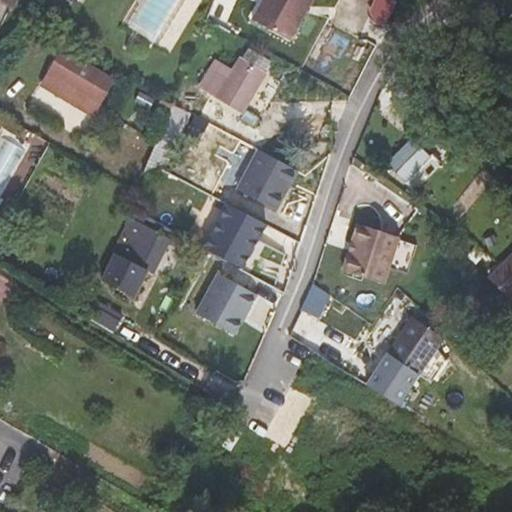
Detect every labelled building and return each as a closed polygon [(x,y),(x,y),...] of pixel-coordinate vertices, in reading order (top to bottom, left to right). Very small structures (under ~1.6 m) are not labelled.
[(277,26),(294,0),(255,0),(250,8),(277,26)] [(208,82),(236,104),(247,87),(260,96),(275,73),(248,56),(241,67),(225,57),(208,82)] [(75,57),(61,82),(100,105),(115,80),(75,57)] [(448,119),(406,80),(389,99),(417,125),(422,119),(436,132),(448,119)] [(100,105),(61,82),(54,95),(93,118),(100,105)] [(247,87),(236,104),(249,112),(260,96),(247,87)] [(171,104),(162,98),(156,110),(167,114),(171,104)] [(430,156),(412,137),(386,163),(415,191),(442,163),(432,154),(430,156)] [(260,145),(237,184),(275,206),(298,168),(260,145)] [(205,248),(243,268),(266,224),(228,204),(205,248)] [(132,219),(103,281),(135,296),(147,271),(153,274),(170,239),(132,219)] [(350,255),(344,271),(385,285),(400,238),(360,225),(354,242),(356,242),(352,255),(350,255)] [(511,255),(504,264),(491,278),(510,296),(511,294),(511,255)] [(217,273),(196,312),(234,333),(256,294),(217,273)] [(316,290),(305,310),(317,316),(328,296),(316,290)] [(404,328),(387,352),(418,374),(444,338),(412,316),(404,328)] [(376,344),(387,352),(404,328),(392,320),(376,344)]
